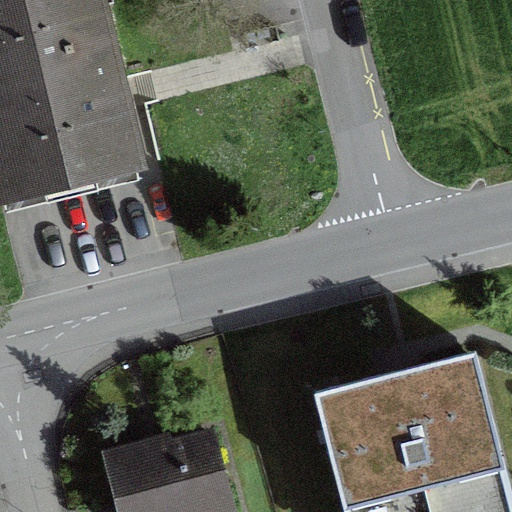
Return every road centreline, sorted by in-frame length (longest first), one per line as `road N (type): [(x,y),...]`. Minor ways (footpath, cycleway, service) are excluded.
road 1 (residential): [(0,337),(389,245)]
road 2 (residential): [(327,0),(389,245)]
road 3 (residential): [(0,377),(35,511)]
road 4 (residential): [(389,245),(511,215)]
